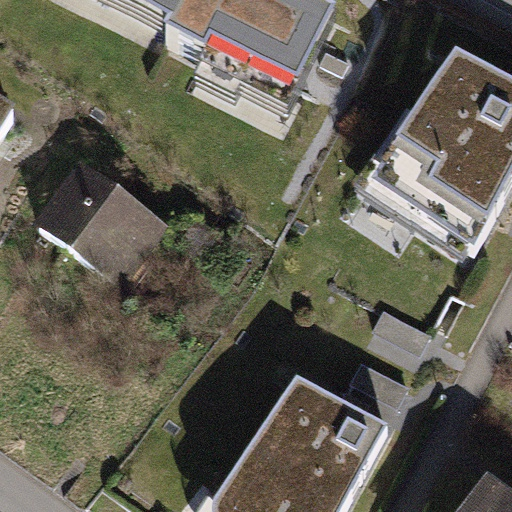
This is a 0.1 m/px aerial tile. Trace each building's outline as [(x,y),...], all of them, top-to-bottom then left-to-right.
[(132,0),(264,72),(302,0),(132,0)] [(511,176),(511,88),(459,59),(373,183),(472,255),(511,176)] [(0,119),(0,147),(12,127),(0,119)] [(166,231),(84,174),(35,244),(117,301),(166,231)] [(339,511),(376,439),(297,392),(217,511),(339,511)] [(509,511),(479,492),(465,511),(509,511)]
